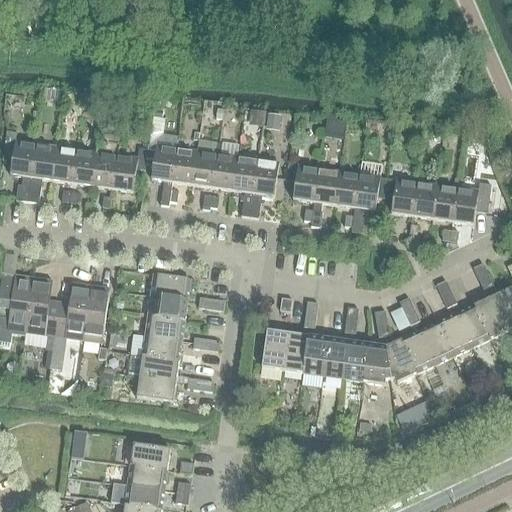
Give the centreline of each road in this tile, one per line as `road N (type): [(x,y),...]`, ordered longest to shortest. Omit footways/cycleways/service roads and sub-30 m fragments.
road 1 (residential): [(245,285),(233,253),(127,238),(109,253),(0,238)]
road 2 (residential): [(488,238),(378,301),(245,285)]
road 3 (residential): [(235,511),(218,473),(245,285)]
road 4 (tertiary): [(511,456),(395,511)]
road 5 (residential): [(462,0),(511,113)]
